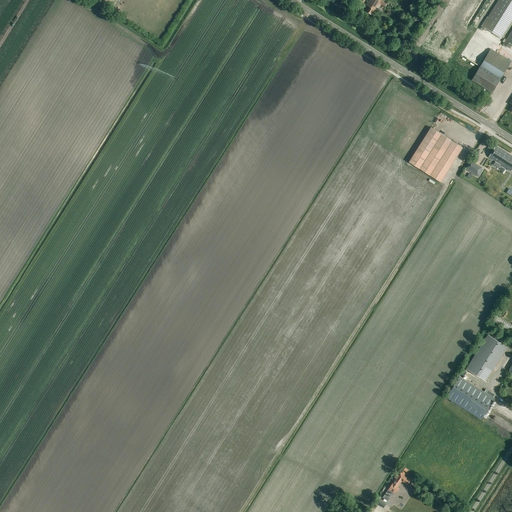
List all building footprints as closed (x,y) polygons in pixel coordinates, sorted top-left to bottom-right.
[(387,4),(381,0),(380,0),(369,0),(370,0),(369,0),(366,5),(369,7),(366,11),(371,14),(376,7),(378,9),(381,5),(385,7),(387,4)] [(511,20),(511,0),(499,0),(481,29),(486,32),(487,31),(489,32),(490,31),(494,34),(494,35),(501,39),(511,20)] [(511,28),(502,45),(509,49),(511,45),(511,28)] [(500,79),(511,61),(491,49),(480,66),(500,79)] [(492,92),(500,79),(480,67),(472,80),(492,92)] [(499,85),(492,93),(494,95),(501,87),(499,85)] [(441,183),(463,148),(431,128),(409,163),(441,183)] [(511,171),(511,169),(511,156),(496,146),(489,157),(511,171)] [(470,170),(475,163),(470,161),(466,167),(470,170)] [(461,172),(464,168),(460,164),(456,169),(461,172)] [(511,333),(511,332),(511,324),(496,315),(492,322),(511,333)] [(486,382),(508,347),(488,335),(466,369),(486,382)] [(486,394),(459,377),(446,398),(481,420),(484,416),(485,414),(495,399),(493,398),(495,395),(488,391),(486,394)] [(406,475),(402,472),(400,475),(398,473),(395,477),(396,478),(388,489),(393,493),(395,494),(399,488),(398,487),(402,481),(408,485),(411,480),(405,476),(406,475)] [(387,501),(393,493),(388,489),(383,498),(387,501)]
